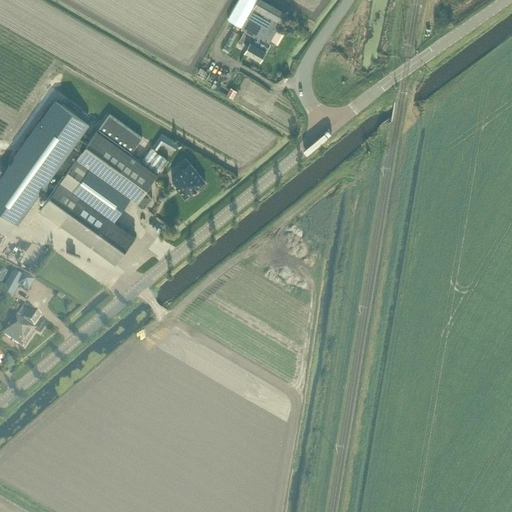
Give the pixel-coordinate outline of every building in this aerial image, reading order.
[(246,30),(240,40),(248,44),(245,51),(261,61),(271,44),(269,43),(287,12),(266,0),(258,0),(242,28),(246,30)] [(231,87),(227,94),(233,98),(237,91),(231,87)] [(56,100),(0,178),(0,210),(18,223),(43,189),(51,195),(57,187),(49,181),(75,145),(83,150),(88,143),(80,137),(90,124),(56,100)] [(102,106),(99,110),(107,115),(109,111),(102,106)] [(110,114),(99,129),(132,152),(142,137),(110,114)] [(51,195),(41,210),(115,263),(136,235),(115,220),(132,197),(138,201),(138,204),(142,207),(145,206),(148,202),(153,198),(146,191),(159,174),(98,130),(88,143),(83,150),(57,187),(51,195)] [(177,175),(182,181),(175,186),(186,198),(206,182),(191,163),(177,175)] [(161,232),(168,221),(161,217),(154,227),(161,232)] [(13,272),(2,293),(10,298),(17,286),(28,292),(34,281),(23,275),(22,277),(13,272)] [(24,319),(34,327),(41,316),(31,308),(24,319)] [(34,327),(24,319),(16,314),(2,333),(23,347),(36,329),(34,327)]
